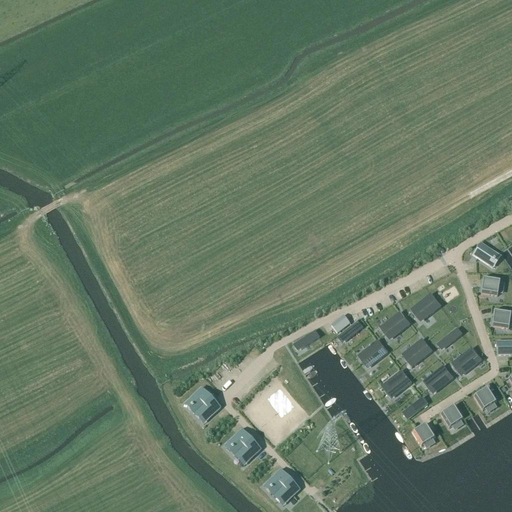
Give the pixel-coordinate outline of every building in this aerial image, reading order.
[(480,245),(472,257),(489,268),(497,256),(480,245)] [(483,282),(481,298),(497,301),(500,284),(483,282)] [(395,298),(400,309),(426,298),(421,287),(395,298)] [(432,298),(415,311),(420,317),(437,304),(432,298)] [(437,304),(420,317),(425,324),(441,311),(437,304)] [(393,307),(379,322),(384,327),(398,312),(393,307)] [(402,314),(386,327),(391,334),(407,321),(402,314)] [(494,315),(492,332),(508,334),(511,317),(494,315)] [(343,317),(331,327),(337,335),(350,325),(343,317)] [(443,318),(430,327),(434,333),(447,323),(443,318)] [(407,321),(391,334),(395,340),(412,327),(407,321)] [(357,324),(340,337),(345,343),(362,330),(357,324)] [(457,331),(440,344),(445,350),(462,338),(457,331)] [(315,333),(297,344),(301,351),(319,340),(315,333)] [(367,337),(351,349),(355,355),(371,343),(367,337)] [(423,341),(406,354),(411,361),(428,348),(423,341)] [(511,343),(496,344),(496,358),(511,357),(511,343)] [(377,344),(360,357),(365,364),(382,351),(377,344)] [(428,348),(411,361),(416,367),(433,354),(428,348)] [(382,351),(365,364),(370,370),(387,357),(382,351)] [(473,352),(456,365),(461,372),(478,359),(473,352)] [(478,359),(461,372),(466,378),(483,365),(478,359)] [(420,374),(425,380),(442,365),(437,360),(420,374)] [(379,384),(391,372),(386,367),(374,379),(379,384)] [(444,368),(427,381),(432,387),(449,374),(444,368)] [(400,374),(383,387),(388,393),(405,380),(400,374)] [(449,374),(432,387),(437,394),(454,381),(449,374)] [(405,380),(388,393),(393,400),(410,387),(405,380)] [(201,389),(183,406),(203,427),(221,410),(201,389)] [(487,393),(473,401),(481,415),(495,407),(487,393)] [(398,412),(412,403),(409,398),(395,406),(398,412)] [(424,401),(406,412),(410,419),(428,408),(424,401)] [(453,409),(441,416),(449,430),(462,422),(453,409)] [(426,426),(411,434),(420,448),(434,440),(426,426)] [(241,431),(223,448),(243,469),(261,451),(241,431)] [(280,471),(262,488),(282,509),(300,492),(280,471)]
